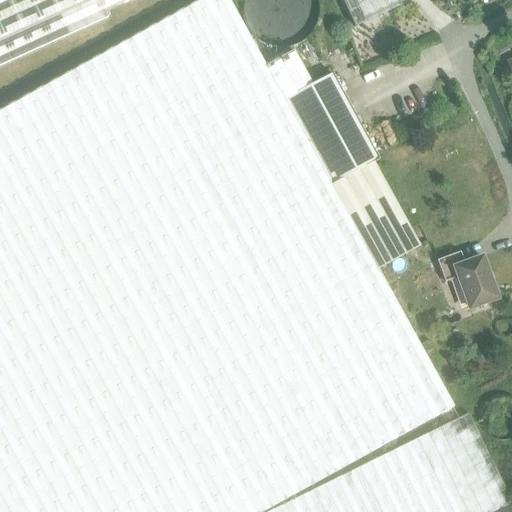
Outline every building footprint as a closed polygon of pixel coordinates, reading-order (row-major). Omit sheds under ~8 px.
[(282,102),(312,86),(291,49),(263,65),(227,0),(197,0),(0,109),(0,511),(265,511),(454,409),(378,271),(282,102)] [(0,0),(0,68),(106,21),(102,13),(130,0),(0,0)] [(340,0),(355,33),(403,11),(397,0),(340,0)] [(331,76),(312,86),(282,102),(378,271),(420,249),(373,164),(377,161),(331,76)] [(467,311),(495,301),(480,259),(462,265),(458,254),(435,263),(443,284),(456,280),(467,311)] [(475,363),(480,365),(485,363),(488,358),(486,353),(481,351),(476,353),(474,358),(475,363)] [(511,386),(505,387),(498,389),(492,392),(487,396),(483,400),(480,406),(478,412),(477,419),(477,426),(479,432),(482,438),(486,442),(490,446),(496,450),(500,452),(508,453),(511,452),(511,386)] [(496,511),(502,509),(510,506),(465,417),(275,511),(496,511)]
